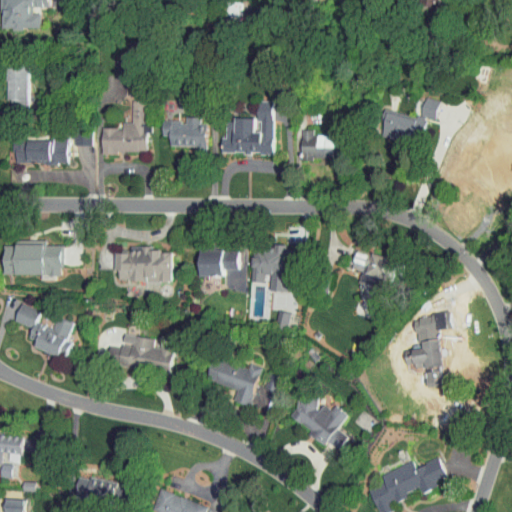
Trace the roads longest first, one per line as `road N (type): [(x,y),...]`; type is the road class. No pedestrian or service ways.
road 1 (residential): [(0,200),(314,203),(411,218),(446,239),(482,276),(511,344),(502,437),(472,511)]
road 2 (residential): [(0,361),(94,405),(189,427),(252,453),(324,511)]
